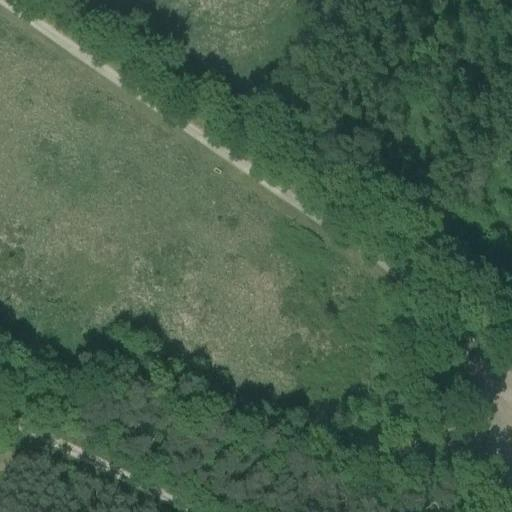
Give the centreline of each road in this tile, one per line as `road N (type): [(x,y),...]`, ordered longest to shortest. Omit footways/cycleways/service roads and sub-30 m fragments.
road 1 (track): [(5,0),(437,297),(511,337)]
road 2 (track): [(437,297),(466,485),(486,511)]
road 3 (track): [(195,511),(0,419)]
